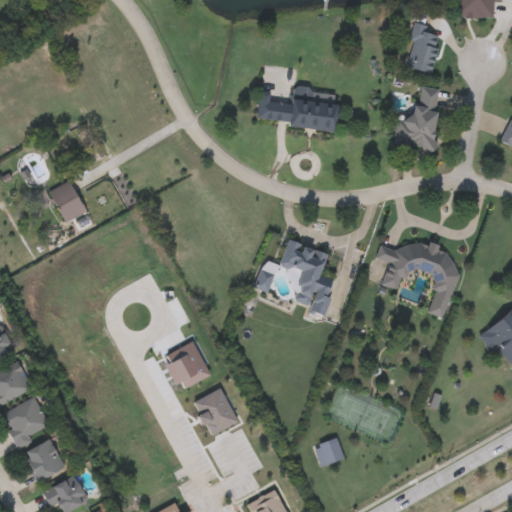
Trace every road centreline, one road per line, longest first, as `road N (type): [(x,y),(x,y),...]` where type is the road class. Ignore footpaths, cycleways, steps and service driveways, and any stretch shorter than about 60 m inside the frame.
road 1 (residential): [(511,191),(458,183),(336,202),(262,184),(205,143),(123,0)]
road 2 (secondary): [(511,437),(384,511)]
road 3 (residential): [(469,184),(486,61)]
